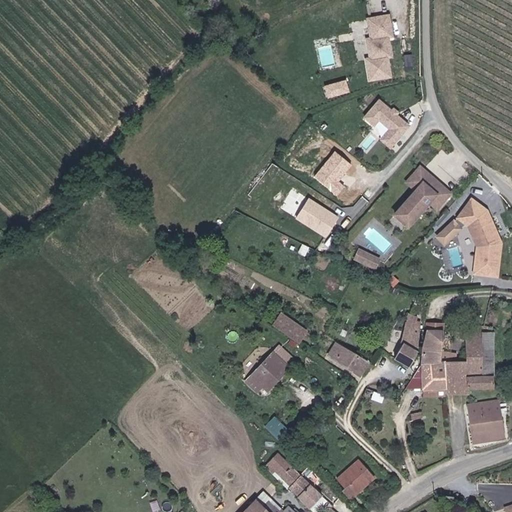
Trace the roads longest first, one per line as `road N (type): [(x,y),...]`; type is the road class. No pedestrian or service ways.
road 1 (unclassified): [(511,192),(453,134),(435,101),(429,0)]
road 2 (tertiary): [(386,511),(511,449)]
